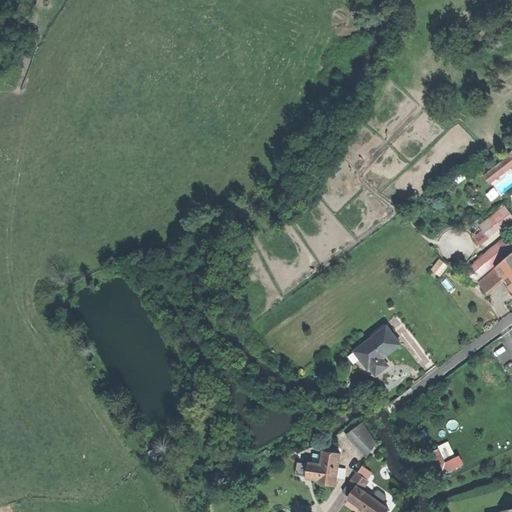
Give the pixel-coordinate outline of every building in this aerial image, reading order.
[(507,169),(511,165),(511,155),(502,163),(507,169)] [(511,213),(504,204),(478,225),(482,230),(472,237),(479,246),(511,220),(511,213)] [(471,275),(477,280),(511,251),(511,244),(510,242),(503,249),(471,275)] [(465,272),(471,275),(503,249),(499,243),(465,272)] [(505,278),(511,287),(511,254),(497,267),(505,278)] [(434,269),(440,275),(448,265),(441,260),(434,269)] [(488,291),(505,278),(497,267),(480,281),(488,291)] [(374,333),(376,335),(386,327),(385,325),(374,333)] [(371,367),(377,375),(389,366),(383,358),(391,353),(401,345),(388,326),(386,327),(376,335),(355,351),(361,359),(363,357),(371,367)] [(369,369),(371,367),(363,357),(361,359),(369,369)] [(391,405),(403,432),(408,429),(396,402),(391,405)] [(347,433),(364,456),(380,444),(362,421),(347,433)] [(430,452),(440,473),(462,463),(458,455),(450,460),(444,462),(437,448),(430,452)] [(325,481),(337,483),(341,453),(324,451),(324,454),(322,464),(312,463),(310,462),(309,463),(308,477),(307,478),(320,479),(320,480),(325,481)] [(314,453),(312,463),(322,464),(324,454),(314,453)] [(296,475),(308,477),(309,463),(294,461),(296,475)] [(388,511),(390,510),(383,504),(372,497),(362,490),(369,480),(357,472),(343,491),(350,496),(349,499),(357,504),(358,502),(367,509),(371,511),(388,511)] [(377,491),(372,497),(383,504),(387,498),(387,495),(379,490),(377,491)]
